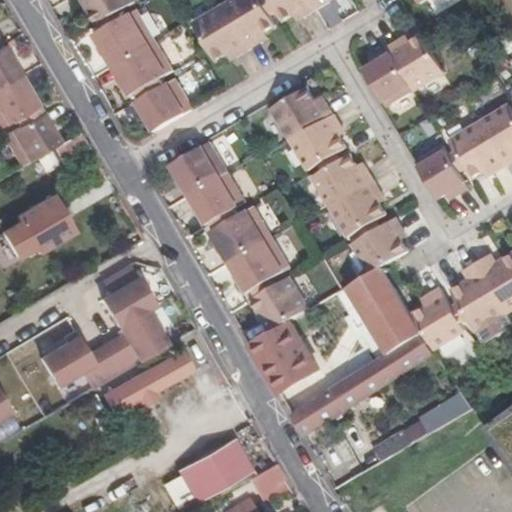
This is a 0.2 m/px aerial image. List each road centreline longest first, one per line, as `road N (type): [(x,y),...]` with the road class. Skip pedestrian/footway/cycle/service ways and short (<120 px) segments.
road 1 (residential): [(321,511),(118,169)]
road 2 (residential): [(118,169),(327,43)]
road 3 (residential): [(327,43),(446,241)]
road 4 (unknown): [(239,394),(50,511)]
road 5 (residential): [(118,169),(25,0)]
